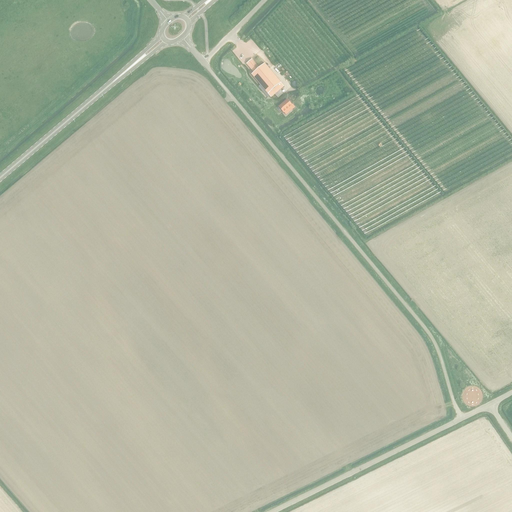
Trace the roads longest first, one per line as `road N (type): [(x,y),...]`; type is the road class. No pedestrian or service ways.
road 1 (unclassified): [(461,418),(429,334),(202,61)]
road 2 (unclassified): [(272,511),(461,418)]
road 3 (secondary): [(0,177),(121,74)]
